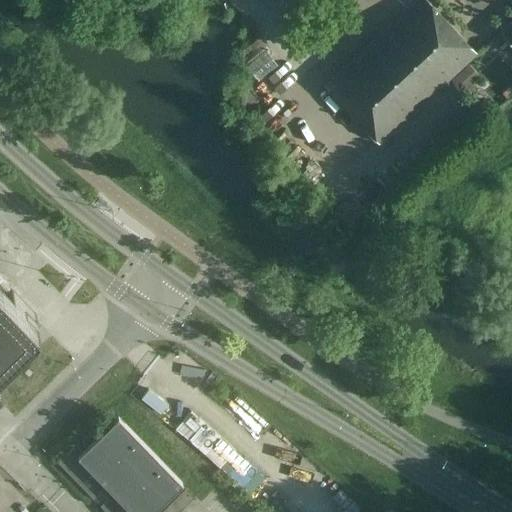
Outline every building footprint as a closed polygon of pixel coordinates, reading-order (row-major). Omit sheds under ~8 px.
[(378,142),(476,52),(427,0),(415,0),(325,84),(378,142)] [(511,19),(500,31),(501,32),(511,43),(511,19)] [(0,283),(0,362),(40,325),(0,283)] [(58,461),(93,497),(96,494),(103,501),(100,504),(107,511),(150,511),(182,482),(117,416),(84,448),(78,442),(58,461)] [(185,488),(160,511),(178,511),(194,498),(185,488)]
